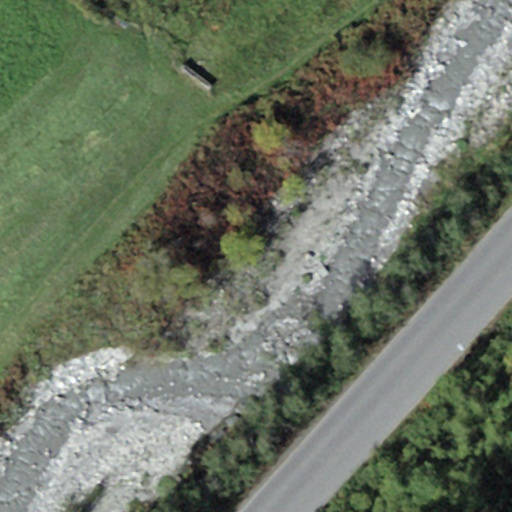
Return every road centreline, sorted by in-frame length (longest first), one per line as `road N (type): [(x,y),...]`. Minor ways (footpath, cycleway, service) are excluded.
road 1 (unclassified): [(266,511),(511,239)]
road 2 (track): [(186,93),(48,257),(0,331)]
road 3 (track): [(186,93),(321,31),(361,0)]
